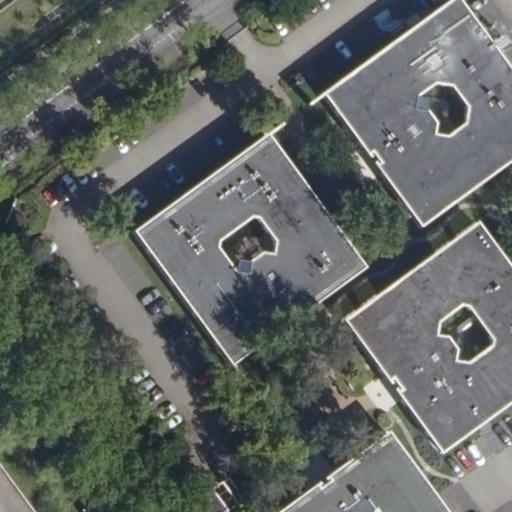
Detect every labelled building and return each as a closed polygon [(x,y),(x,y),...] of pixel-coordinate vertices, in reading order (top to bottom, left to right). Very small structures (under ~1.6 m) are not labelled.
[(511,156),(511,79),(453,0),(449,0),(320,96),(358,147),(363,142),(375,158),(382,167),(377,172),(417,226),(511,156)] [(361,266),(265,134),(133,233),(230,364),(282,325),(278,320),(304,300),(308,306),(361,266)] [(375,158),(363,142),(358,147),(369,162),(377,172),(382,167),(375,158)] [(511,397),(511,273),(475,223),(344,319),(382,372),(388,368),(407,393),(401,397),(441,451),(489,415),(511,397)] [(308,306),(304,300),(278,320),(282,325),(308,306)] [(407,393),(388,368),(382,372),(392,385),(401,397),(407,393)] [(444,511),(385,431),(335,469),(339,475),(314,493),(310,488),(277,511),(444,511)] [(323,478),(310,488),(314,493),(339,475),(335,469),(323,478)] [(0,511),(28,511),(0,473),(0,511)] [(244,498),(228,476),(222,480),(238,502),(244,498)] [(224,511),(228,510),(211,488),(197,499),(206,511),(224,511)]
